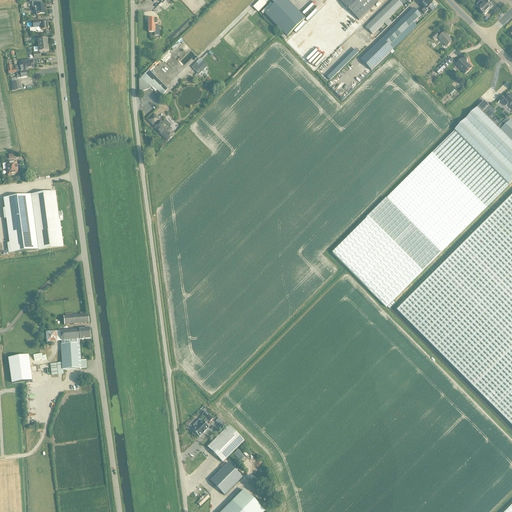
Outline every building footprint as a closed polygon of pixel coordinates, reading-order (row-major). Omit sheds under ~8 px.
[(278,0),(265,14),(287,37),(305,19),(285,0),(278,0)] [(379,0),(337,0),(359,21),(379,0)] [(391,22),(388,19),(402,5),(396,0),(393,0),(365,28),(372,35),(384,24),(387,27),(391,22)] [(424,0),(420,4),(425,8),(421,11),(424,14),(427,11),(426,10),(428,8),(431,11),(434,8),(431,5),(432,5),(428,1),(429,1),(428,0),(424,0)] [(487,3),(489,0),(480,0),(475,6),(485,16),(492,8),(487,3)] [(36,15),(37,15),(45,14),(44,5),(36,6),(36,7),(35,8),(34,9),(34,11),(35,12),(36,12),(36,15)] [(410,27),(415,21),(421,16),(413,9),(360,60),(371,71),(393,50),(389,47),(408,28),(411,31),(412,29),(410,27)] [(160,36),(160,32),(160,29),(158,29),(158,24),(157,24),(157,19),(149,19),(149,33),(154,33),(154,36),(160,36)] [(48,30),(47,23),(40,24),(39,21),(33,22),(33,28),(36,28),(36,30),(38,32),(42,32),(42,31),(48,30)] [(447,47),(452,41),(444,33),(439,39),(447,47)] [(38,41),(39,53),(48,51),(47,40),(38,41)] [(439,75),(453,61),(450,58),(436,71),(439,75)] [(465,74),(471,68),(462,59),(456,65),(465,74)] [(196,63),(192,68),(199,75),(208,67),(203,62),(199,66),(196,63)] [(11,66),(7,67),(9,74),(16,73),(27,71),(28,71),(28,69),(34,68),(33,63),(27,64),(27,65),(24,66),(19,66),(16,67),(16,69),(12,70),(11,66)] [(149,70),(139,80),(139,92),(141,92),(150,89),(153,87),(162,96),(168,90),(149,70)] [(18,83),(12,84),(13,85),(14,91),(21,89),(20,82),(18,83)] [(504,97),(500,101),(506,106),(508,104),(511,108),(511,96),(511,95),(511,96),(508,93),(504,97)] [(485,102),(455,131),(509,185),(511,182),(511,142),(501,131),(510,122),(507,119),(501,124),(486,109),(489,106),(485,102)] [(153,116),(148,121),(155,127),(154,128),(168,141),(174,134),(169,129),(171,126),(165,120),(162,123),(161,122),(160,123),(153,116)] [(501,131),(511,142),(511,121),(510,122),(501,131)] [(387,199),(441,253),(509,185),(455,131),(387,199)] [(7,164),(2,164),(3,170),(7,169),(7,170),(8,176),(15,175),(15,174),(18,174),(16,162),(7,163),(7,164)] [(31,195),(38,250),(63,247),(55,192),(31,195)] [(511,194),(397,309),(440,352),(511,425),(511,194)] [(387,308),(441,253),(387,199),(332,253),(387,308)] [(15,253),(38,250),(32,205),(13,208),(9,208),(15,253)] [(89,323),(88,315),(64,317),(65,325),(89,323)] [(79,330),(61,331),(61,342),(62,345),(61,345),(62,363),(63,370),(81,369),(86,368),(86,360),(81,360),(79,340),(80,339),(80,340),(90,339),(89,328),(79,329),(79,330)] [(56,331),(45,332),(47,343),(57,342),(56,332),(56,331)] [(28,356),(8,359),(11,383),(12,384),(32,381),(28,356)] [(195,429),(193,431),(199,437),(203,434),(205,432),(205,431),(209,428),(205,424),(208,421),(210,423),(213,419),(205,412),(202,415),(206,419),(203,422),(203,421),(202,422),(200,420),(196,423),(193,426),(195,429)] [(216,422),(217,423),(220,426),(218,428),(220,430),(225,424),(219,418),(216,422)] [(223,463),(231,455),(244,441),(229,426),(207,448),(223,463)] [(233,454),(240,462),(245,457),(238,450),(233,454)] [(228,464),(210,481),(224,496),(242,478),(228,464)] [(200,500),(197,503),(200,507),(209,498),(206,494),(203,497),(200,500)] [(224,510),(221,511),(242,511),(232,502),(224,510)]
